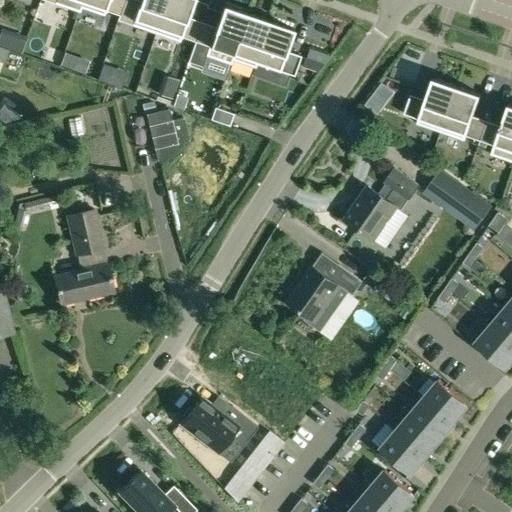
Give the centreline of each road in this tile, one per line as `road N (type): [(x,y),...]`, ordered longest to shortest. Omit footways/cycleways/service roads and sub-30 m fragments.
road 1 (residential): [(186,324),(291,155),(404,0)]
road 2 (residential): [(11,511),(124,404),(186,324)]
road 3 (residential): [(186,324),(128,96)]
road 4 (residential): [(436,511),(511,398)]
